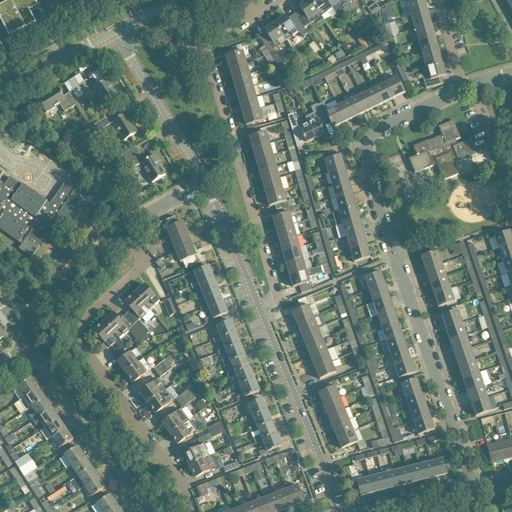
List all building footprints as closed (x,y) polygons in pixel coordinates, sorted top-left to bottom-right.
[(17,0),(12,4),(11,1),(0,6),(0,19),(9,36),(25,28),(24,27),(34,22),(35,22),(36,22),(29,9),(38,5),(35,0),(17,0)] [(43,0),(46,4),(50,13),(73,0),(43,0)] [(303,12),(295,16),(304,29),(304,28),(315,21),(317,24),(323,19),(322,17),(309,0),(308,0),(299,7),(303,12)] [(309,0),(322,17),(339,5),(335,0),(309,0)] [(421,0),(408,4),(412,17),(429,12),(425,0),(421,0)] [(376,3),(368,8),(372,15),(381,9),(376,3)] [(384,25),(389,23),(385,10),(380,12),(384,25)] [(412,17),(415,30),(432,25),(429,12),(412,17)] [(285,16),(275,23),(284,37),(289,33),(292,37),(299,32),(303,37),(308,34),(304,28),(304,29),(295,16),(289,21),(288,19),(285,16)] [(284,37),(275,23),(264,31),(267,34),(268,36),(265,38),(271,46),(273,50),(281,45),(281,44),(279,40),(284,37)] [(384,25),(388,38),(393,36),(389,23),(384,25)] [(415,30),(419,43),(436,38),(432,25),(415,30)] [(373,35),(365,39),(369,48),(378,44),(373,35)] [(388,38),(392,50),(396,49),(393,36),(388,38)] [(419,43),(422,55),(440,50),(436,38),(419,43)] [(387,42),(369,51),(371,55),(388,47),(387,42)] [(260,49),(265,58),(270,55),(264,46),(260,49)] [(392,50),(395,63),(400,62),(398,55),(396,49),(392,50)] [(422,55),(426,68),(443,63),(440,50),(422,55)] [(369,51),(357,56),(360,61),(365,58),(371,55),(369,51)] [(226,56),(230,68),(247,63),(243,52),(226,56)] [(271,55),(275,61),(280,69),(285,66),(275,52),(271,55)] [(270,65),(275,61),(271,55),(270,55),(265,58),(270,65)] [(357,56),(345,62),(348,66),(360,61),(357,56)] [(365,58),(360,61),(363,67),(368,64),(365,58)] [(345,62),(334,68),(336,72),(342,69),(348,66),(345,62)] [(397,69),(401,76),(405,74),(402,68),(400,62),(395,63),(397,69)] [(230,68),(233,80),(250,75),(247,63),(230,68)] [(443,63),(426,68),(420,70),(424,82),(426,89),(444,84),(442,78),(447,76),(443,63)] [(271,72),(277,80),(282,76),(276,68),(271,72)] [(334,68),(322,74),(324,78),(336,72),(334,68)] [(342,69),(336,72),(339,78),(345,75),(342,69)] [(99,70),(91,75),(98,85),(94,88),(105,107),(119,98),(107,80),(106,81),(99,70)] [(324,78),(322,74),(309,80),(312,84),(324,78)] [(405,74),(401,76),(408,92),(412,90),(405,74)] [(233,80),(236,91),(253,87),(250,75),(233,80)] [(282,76),(277,80),(282,87),(287,84),(282,76)] [(398,77),(385,83),(393,99),(405,93),(398,77)] [(70,93),(70,94),(73,92),(74,94),(81,90),(74,78),(64,84),(70,93)] [(385,83),(373,89),(381,105),(393,99),(385,83)] [(38,100),(43,108),(46,113),(59,104),(64,112),(77,105),(70,94),(70,93),(64,97),(58,87),(38,100)] [(236,91),(240,103),(257,98),(253,87),(236,91)] [(373,89),(361,95),(369,111),(381,105),(373,89)] [(273,95),(276,105),(281,103),(279,94),(273,95)] [(361,95),(349,101),(357,117),(369,111),(361,95)] [(240,103),(243,114),(260,110),(260,109),(257,98),(240,103)] [(349,101),(338,106),(345,122),(357,117),(349,101)] [(260,110),(243,114),(246,126),(263,121),(268,119),(267,115),(275,113),(273,105),(260,109),(260,110)] [(345,122),(338,106),(325,112),(333,128),(345,122)] [(315,113),(305,118),(308,123),(316,139),(325,134),(321,126),(315,113)] [(126,114),(117,119),(112,122),(124,141),(138,133),(126,114)] [(316,139),(308,123),(299,127),(297,123),(292,114),(288,116),(295,138),(302,134),(306,144),(316,139)] [(92,127),(96,133),(110,125),(105,118),(92,127)] [(409,159),(409,160),(415,174),(437,165),(444,181),(459,175),(452,159),(457,157),(459,162),(476,155),(470,140),(458,145),(456,141),(461,139),(453,121),(439,127),(444,140),(430,145),(428,141),(413,147),(417,156),(409,159)] [(283,131),(286,140),(291,138),(289,129),(283,131)] [(249,137),(253,149),(270,144),(266,132),(249,137)] [(286,140),(288,148),(294,147),(291,138),(286,140)] [(253,149),(256,161),(273,156),(270,144),(253,149)] [(144,161),(136,147),(122,155),(129,167),(131,170),(140,164),(152,184),(166,175),(154,156),(144,161)] [(290,154),(292,163),(298,161),(295,152),(290,154)] [(256,161),(259,172),(276,167),(273,156),(256,161)] [(324,161),(328,174),(345,169),(342,156),(324,161)] [(295,172),(300,170),(298,161),(292,163),(295,172)] [(301,163),(306,180),(311,179),(306,162),(301,163)] [(259,172),(263,184),(280,179),(276,167),(259,172)] [(101,168),(97,172),(102,177),(106,172),(101,168)] [(328,174),(332,187),(349,182),(345,169),(328,174)] [(296,177),(299,186),(305,184),(302,175),(296,177)] [(22,186),(10,178),(5,185),(1,183),(2,182),(0,180),(0,213),(2,215),(0,217),(0,228),(18,241),(18,242),(19,243),(22,245),(19,249),(32,258),(40,245),(43,247),(43,246),(42,246),(58,223),(59,224),(59,223),(62,219),(72,226),(73,225),(72,224),(88,202),(89,202),(71,189),(72,187),(66,182),(50,205),(46,202),(47,201),(46,201),(46,202),(23,186),(24,185),(23,185),(22,186)] [(263,184),(266,195),(283,190),(280,179),(263,184)] [(306,180),(310,193),(315,191),(311,179),(306,180)] [(332,187),(335,199),(353,194),(349,182),(332,187)] [(305,184),(299,186),(301,194),(307,192),(305,184)] [(283,190),(266,195),(270,207),(287,202),(283,190)] [(310,193),(313,206),(318,204),(315,191),(310,193)] [(335,199),(339,212),(356,207),(353,194),(335,199)] [(313,206),(317,218),(322,217),(318,204),(313,206)] [(339,212),(343,225),(360,220),(356,207),(339,212)] [(306,211),(309,221),(315,219),(312,210),(306,211)] [(273,218),(276,230),(293,225),(290,213),(273,218)] [(167,230),(171,240),(188,234),(183,222),(178,225),(175,217),(161,223),(164,231),(167,230)] [(317,218),(321,231),(326,230),(322,217),(317,218)] [(315,219),(309,221),(311,229),(317,227),(315,219)] [(343,225),(346,237),(364,233),(360,220),(343,225)] [(276,230),(279,241),(297,237),(293,225),(276,230)] [(321,231),(324,244),(329,242),(326,230),(321,231)] [(494,237),(498,250),(511,244),(511,235),(511,231),(494,237)] [(313,234),(316,244),(321,242),(319,233),(313,234)] [(346,237),(350,250),(367,245),(364,233),(346,237)] [(171,240),(176,251),(192,245),(188,234),(171,240)] [(279,241),(283,253),(300,248),(297,237),(279,241)] [(141,243),(148,252),(152,248),(145,240),(141,243)] [(316,244),(318,252),(324,251),(321,242),(316,244)] [(324,244),(328,256),(333,255),(329,242),(324,244)] [(459,244),(464,257),(468,256),(464,243),(459,244)] [(468,245),(473,258),(477,257),(472,244),(468,245)] [(511,244),(498,250),(502,262),(511,258),(511,244)] [(192,245),(176,251),(180,262),(183,262),(185,269),(199,263),(192,245)] [(367,245),(350,250),(354,263),(371,258),(367,245)] [(152,248),(148,252),(153,257),(157,254),(152,248)] [(303,260),(300,248),(283,253),(286,265),(303,260)] [(421,257),(425,270),(442,265),(438,252),(421,257)] [(333,255),(328,256),(332,269),(337,268),(333,255)] [(320,258),(322,267),(328,265),(326,256),(320,258)] [(464,257),(468,270),(472,268),(468,256),(464,257)] [(473,258),(477,271),(481,269),(477,257),(473,258)] [(511,258),(502,262),(507,275),(511,272),(511,258)] [(158,261),(157,261),(155,263),(162,270),(166,266),(160,259),(158,261)] [(286,265),(289,276),(307,271),(306,271),(303,260),(286,265)] [(328,265),(322,267),(325,275),(331,273),(328,265)] [(425,270),(430,283),(446,277),(442,265),(425,270)] [(192,289),(199,286),(199,284),(213,278),(209,267),(194,273),(198,282),(190,285),(192,289)] [(309,278),(323,274),(321,267),(307,271),(289,276),(293,288),(310,283),(309,278)] [(468,270),(472,282),(476,281),(472,268),(468,270)] [(477,271),(481,283),(485,282),(481,269),(477,271)] [(365,278),(369,291),(386,285),(381,272),(365,278)] [(430,283),(434,295),(450,290),(446,277),(430,283)] [(197,301),(204,298),(203,296),(218,290),(213,278),(199,284),(199,286),(202,294),(195,297),(197,301)] [(476,281),(472,282),(476,295),(480,294),(476,281)] [(481,283),(485,296),(490,294),(485,282),(481,283)] [(340,286),(344,299),(349,298),(345,284),(340,286)] [(144,286),(135,294),(150,311),(155,306),(160,302),(155,297),(144,285),(144,286)] [(369,291),(373,304),(390,298),(386,285),(369,291)] [(312,303),(335,294),(332,288),(310,297),(312,303)] [(201,313),(209,310),(208,308),(223,302),(218,290),(203,296),(204,298),(207,305),(200,308),(201,313)] [(450,290),(434,295),(438,308),(455,302),(450,290)] [(173,295),(175,301),(181,299),(178,293),(173,295)] [(126,302),(125,303),(132,310),(136,314),(141,319),(150,311),(135,294),(126,303),(126,302)] [(485,296),(489,308),(494,307),(490,294),(485,296)] [(335,300),(337,307),(338,308),(343,306),(341,298),(335,300)] [(344,299),(349,312),(353,310),(349,298),(344,299)] [(373,304),(377,316),(394,310),(390,298),(373,304)] [(163,302),(169,317),(174,314),(168,300),(163,302)] [(208,308),(209,310),(212,317),(205,320),(207,324),(215,321),(214,319),(228,314),(223,302),(208,308)] [(479,304),(484,316),(488,315),(484,302),(479,304)] [(292,313),(297,324),(314,317),(309,306),(292,313)] [(343,306),(338,308),(340,316),(346,314),(343,306)] [(489,308),(494,321),(498,319),(494,307),(489,308)] [(349,312),(353,324),(358,323),(353,310),(349,312)] [(377,316),(382,329),(398,323),(394,310),(377,316)] [(441,317),(446,329),(462,324),(458,311),(441,317)] [(113,314),(104,323),(114,334),(119,339),(129,330),(124,325),(120,321),(114,313),(113,314)] [(484,316),(488,329),(493,327),(488,315),(484,316)] [(297,324),(302,335),(318,328),(314,317),(297,324)] [(342,321),(345,330),(351,328),(348,319),(342,321)] [(494,321),(498,333),(502,332),(498,319),(494,321)] [(139,321),(135,325),(144,335),(146,334),(149,332),(139,321)] [(214,344),(221,341),(221,339),(236,333),(231,321),(216,327),(220,337),(212,340),(214,344)] [(95,331),(94,331),(105,343),(110,348),(114,343),(110,338),(114,334),(104,323),(95,331)] [(194,323),(186,326),(188,332),(196,329),(194,323)] [(353,324),(357,337),(362,335),(358,323),(353,324)] [(382,329),(386,341),(403,335),(398,323),(382,329)] [(446,329),(450,342),(466,336),(462,324),(446,329)] [(129,331),(138,340),(144,335),(135,325),(129,331)] [(488,329),(492,341),(497,340),(493,327),(488,329)] [(302,335),(306,346),(323,340),(318,328),(302,335)] [(351,328),(345,330),(348,339),(354,337),(351,328)] [(502,332),(498,333),(502,346),(507,345),(502,332)] [(219,356),(226,353),(226,351),(241,345),(236,333),(221,339),(221,341),(224,348),(217,352),(219,356)] [(146,334),(144,335),(138,340),(134,343),(137,347),(149,338),(146,334)] [(357,337),(361,349),(366,348),(362,335),(357,337)] [(386,341),(390,354),(407,348),(403,335),(386,341)] [(450,342),(454,354),(471,349),(466,336),(450,342)] [(306,346),(311,357),(327,351),(323,340),(306,346)] [(492,341),(496,354),(501,352),(497,340),(492,341)] [(350,344),(353,353),(359,351),(356,342),(350,344)] [(110,354),(114,358),(126,349),(123,344),(110,354)] [(224,367),(231,364),(230,363),(245,357),(241,345),(226,351),(226,353),(229,361),(222,364),(224,367)] [(203,346),(195,350),(199,360),(207,356),(203,346)] [(361,349),(366,362),(371,360),(370,360),(366,348),(361,349)] [(390,354),(394,366),(411,361),(407,348),(390,354)] [(126,357),(118,363),(126,373),(138,364),(134,359),(140,355),(136,349),(131,353),(130,353),(126,357)] [(454,354),(458,367),(475,361),(471,349),(454,354)] [(311,357),(315,369),(332,362),(327,351),(311,357)] [(359,351),(353,353),(356,361),(362,359),(359,351)] [(496,354),(500,367),(505,365),(501,352),(496,354)] [(166,360),(154,369),(157,373),(169,364),(174,361),(171,356),(166,360)] [(228,379),(236,376),(235,374),(250,368),(245,357),(230,363),(231,364),(234,372),(226,375),(228,379)] [(208,358),(199,362),(203,370),(212,367),(208,358)] [(366,362),(370,374),(375,373),(380,371),(375,358),(370,360),(371,360),(366,362)] [(138,364),(126,373),(133,383),(132,383),(133,384),(141,378),(146,374),(151,370),(143,360),(138,364)] [(411,361),(394,366),(399,379),(416,373),(411,361)] [(458,367),(463,379),(479,374),(475,361),(458,367)] [(332,362),(315,369),(320,380),(336,373),(332,362)] [(169,364),(157,373),(160,378),(172,369),(169,364)] [(500,367),(505,379),(510,377),(505,365),(500,367)] [(233,390),(241,387),(240,386),(255,380),(250,368),(235,374),(236,376),(239,383),(231,386),(233,390)] [(194,369),(188,374),(191,378),(196,375),(198,374),(194,369)] [(370,374),(375,390),(380,389),(379,385),(375,373),(370,374)] [(463,379),(467,392),(483,386),(479,374),(463,379)] [(362,378),(365,388),(371,386),(367,376),(362,378)] [(18,387),(24,397),(25,398),(39,388),(32,378),(18,387)] [(401,385),(406,398),(422,392),(418,379),(401,385)] [(148,387),(140,393),(140,394),(141,393),(148,403),(166,390),(158,380),(153,384),(148,387)] [(240,386),(241,387),(244,395),(236,398),(238,402),(246,399),(246,398),(260,392),(255,380),(240,386)] [(319,393),(324,405),(340,398),(336,387),(339,386),(337,381),(323,387),(324,391),(319,393)] [(371,386),(365,388),(369,399),(374,397),(371,386)] [(467,392),(471,404),(488,399),(483,386),(467,392)] [(26,412),(32,408),(46,399),(39,388),(25,398),(24,397),(19,401),(26,412)] [(375,390),(381,406),(386,405),(380,389),(375,390)] [(166,390),(148,403),(155,413),(155,414),(163,408),(168,405),(173,401),(166,390)] [(187,391),(175,400),(178,405),(191,396),(187,391)] [(406,398),(410,410),(426,405),(422,392),(406,398)] [(191,396),(178,405),(182,409),(194,400),(191,396)] [(324,405),(328,416),(345,409),(340,398),(324,405)] [(32,408),(38,418),(52,408),(46,399),(32,408)] [(246,422),(253,419),(252,417),(267,411),(263,399),(247,405),(251,414),(244,417),(246,422)] [(369,401),(373,411),(379,409),(376,399),(369,401)] [(488,399),(471,404),(476,417),(492,412),(488,399)] [(511,408),(511,402),(502,405),(504,410),(511,408)] [(381,406),(385,419),(390,417),(396,415),(393,405),(387,407),(386,405),(381,406)] [(410,410),(414,423),(431,417),(426,405),(410,410)] [(41,422),(45,428),(59,419),(52,408),(38,418),(33,421),(36,426),(41,422)] [(328,416),(333,427),(349,420),(345,409),(328,416)] [(373,411),(376,419),(382,417),(379,409),(373,411)] [(175,414),(162,424),(163,424),(170,434),(188,421),(181,411),(175,415),(175,414)] [(251,434),(258,431),(257,429),(272,423),(267,411),(252,417),(253,419),(256,427),(249,430),(251,434)] [(385,419),(389,431),(394,430),(394,429),(390,417),(385,419)] [(431,417),(414,423),(418,436),(435,430),(431,417)] [(52,438),(52,439),(66,429),(59,419),(45,428),(40,432),(47,442),(52,438)] [(333,427),(337,438),(354,431),(349,420),(333,427)] [(382,420),(377,422),(383,440),(371,443),(373,449),(391,445),(382,420)] [(188,421),(170,434),(178,444),(177,444),(178,445),(186,439),(191,435),(190,435),(196,431),(188,421)] [(207,429),(209,434),(222,427),(221,422),(207,429)] [(260,436),(252,439),(253,441),(255,446),(263,443),(262,441),(277,435),(272,423),(257,429),(258,431),(260,436)] [(232,425),(227,427),(232,439),(237,437),(232,425)] [(0,431),(4,437),(5,440),(10,437),(8,435),(4,427),(0,428),(0,431)] [(222,427),(209,434),(210,435),(212,439),(225,432),(222,427)] [(394,430),(389,431),(394,444),(403,441),(398,427),(394,429),(394,430)] [(66,429),(52,439),(60,449),(73,440),(66,429)] [(354,431),(337,438),(342,449),(358,443),(354,431)] [(13,435),(10,437),(5,440),(8,444),(16,439),(13,435)] [(262,441),(263,443),(265,450),(258,453),(260,457),(269,454),(268,452),(282,447),(277,435),(262,441)] [(509,441),(503,443),(500,444),(504,460),(511,458),(511,443),(511,440),(511,437),(508,438),(509,441)] [(500,444),(503,443),(502,440),(496,441),(497,444),(487,446),(492,463),(504,460),(500,444)] [(14,450),(11,445),(6,448),(9,453),(14,450)] [(198,448),(184,455),(184,456),(185,455),(190,466),(210,456),(204,445),(201,447),(198,448)] [(64,456),(71,467),(85,457),(78,447),(64,456)] [(10,455),(15,464),(20,461),(15,452),(10,455)] [(282,454),(274,457),(276,463),(285,459),(282,454)] [(210,456),(190,466),(196,477),(195,478),(209,471),(210,471),(215,468),(216,470),(223,466),(221,462),(220,459),(216,458),(212,460),(210,456)] [(8,457),(3,460),(8,468),(12,465),(8,457)] [(71,467),(78,476),(78,477),(92,467),(85,457),(71,467)] [(276,463),(274,457),(265,460),(267,466),(276,463)] [(444,460),(431,463),(435,478),(447,475),(444,460)] [(15,464),(24,478),(34,472),(29,464),(24,467),(20,461),(15,464)] [(223,468),(225,473),(239,467),(237,462),(223,468)] [(260,462),(251,466),(253,471),(262,468),(260,462)] [(431,463),(419,466),(423,481),(435,478),(431,463)] [(251,466),(243,469),(245,475),(253,471),(251,466)] [(373,493),(370,478),(363,480),(362,476),(359,476),(356,466),(349,468),(353,483),(357,482),(361,497),(373,493)] [(419,466),(406,469),(410,484),(423,481),(419,466)] [(85,487),(99,478),(92,467),(78,477),(78,476),(74,479),(81,489),(83,488),(85,487)] [(406,469),(394,472),(398,487),(410,484),(406,469)] [(11,473),(16,481),(21,478),(16,470),(11,473)] [(237,471),(229,474),(231,480),(240,477),(237,471)] [(28,484),(33,481),(38,478),(34,472),(24,478),(28,484)] [(394,472),(382,475),(386,490),(398,487),(394,472)] [(229,474),(220,478),(223,484),(231,480),(229,474)] [(382,475),(370,478),(373,493),(386,490),(382,475)] [(21,478),(16,481),(21,489),(26,486),(21,478)] [(99,478),(85,487),(92,498),(106,488),(99,478)] [(217,486),(215,480),(206,483),(208,489),(217,486)] [(28,484),(33,492),(38,489),(33,481),(28,484)] [(49,484),(45,487),(50,495),(54,492),(53,491),(49,484)] [(298,486),(286,490),(293,507),(304,502),(298,486)] [(38,489),(33,492),(40,502),(45,498),(38,489)] [(286,490),(275,495),(282,511),(293,507),(286,490)] [(96,504),(101,511),(107,511),(117,505),(110,495),(96,504)] [(275,495),(264,499),(269,511),(279,511),(282,511),(275,495)] [(269,511),(264,499),(253,503),(256,511),(269,511)] [(30,502),(35,510),(39,507),(34,500),(30,502)] [(41,505),(46,511),(48,511),(51,510),(46,502),(41,505)] [(256,511),(253,503),(242,508),(243,511),(256,511)]
